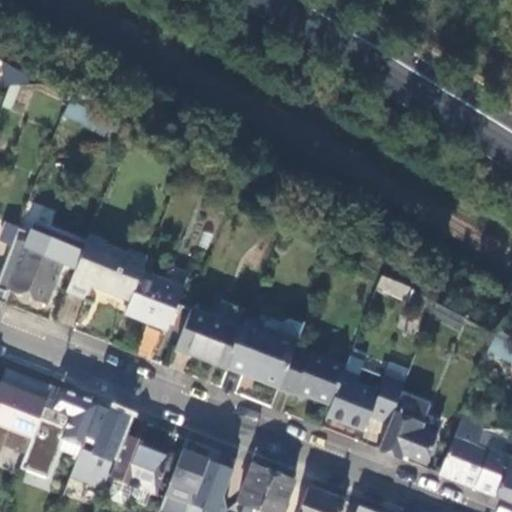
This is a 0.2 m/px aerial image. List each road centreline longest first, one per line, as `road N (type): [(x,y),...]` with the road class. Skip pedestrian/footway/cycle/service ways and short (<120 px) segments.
road 1 (residential): [(488,511),(0,315)]
road 2 (tertiary): [(284,0),(511,141)]
